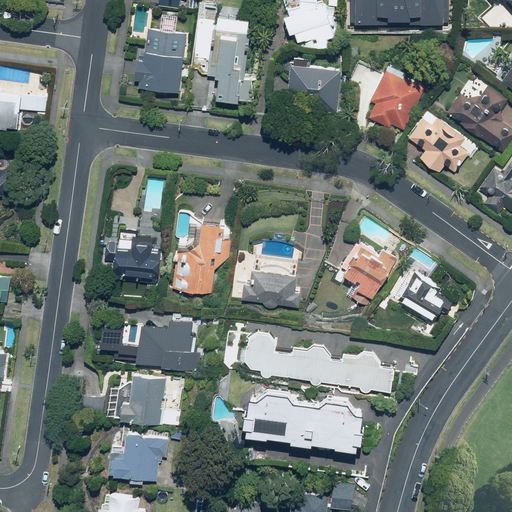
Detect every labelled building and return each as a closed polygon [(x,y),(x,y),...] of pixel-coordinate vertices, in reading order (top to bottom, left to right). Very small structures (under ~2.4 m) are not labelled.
[(286,13),(281,15),(286,31),(292,30),(294,39),(301,37),(304,46),(331,39),(322,3),(311,6),(311,0),(297,0),(297,4),(285,7),(286,13)] [(356,0),(356,17),(447,17),(446,0),(356,0)] [(216,76),(214,100),(242,102),(248,20),(214,18),(210,75),(216,76)] [(177,92),(180,55),(183,56),(185,31),(146,28),(144,47),(140,47),(139,60),(132,60),(131,77),(138,78),(137,89),(177,92)] [(292,57),(291,64),(286,64),(284,110),(335,112),(337,66),(308,65),(308,57),(292,57)] [(403,128),(422,86),(400,77),(404,69),(386,61),(369,99),(375,101),(368,116),(388,125),(390,122),(403,128)] [(511,87),(511,61),(500,79),(511,87)] [(477,130),(502,150),(511,137),(511,129),(492,113),(504,98),(487,83),(471,102),(461,93),(448,109),(463,121),(461,123),(474,134),(477,130)] [(0,118),(24,121),(26,105),(46,108),(48,92),(0,86),(0,118)] [(465,137),(437,116),(430,125),(421,118),(408,136),(425,149),(418,158),(436,172),(443,162),(453,170),(468,150),(459,144),(465,137)] [(511,157),(507,166),(501,163),(497,169),(492,166),(479,187),(489,193),(483,203),(498,212),(502,205),(511,211),(511,157)] [(14,165),(0,164),(0,205),(1,189),(12,190),(14,165)] [(216,289),(220,265),(231,256),(234,235),(228,234),(231,214),(212,211),(209,234),(199,233),(196,250),(184,249),(179,283),(216,289)] [(159,230),(139,228),(138,240),(127,239),(125,261),(166,265),(168,243),(158,242),(159,230)] [(404,252),(368,229),(347,262),(365,274),(367,271),(370,273),(365,282),(379,291),(404,252)] [(307,263),(264,257),(261,275),(253,274),(251,292),(308,299),(310,282),(305,281),(307,263)] [(449,280),(420,264),(397,303),(431,323),(443,304),(450,308),(460,292),(446,284),(449,280)] [(17,271),(0,269),(0,308),(5,309),(7,296),(15,297),(17,271)] [(152,317),(142,355),(200,365),(204,348),(196,346),(199,335),(194,333),(198,315),(177,310),(174,322),(152,317)] [(264,326),(253,332),(251,356),(255,363),(268,366),(267,367),(267,368),(268,369),(268,370),(269,371),(270,372),(271,372),(272,372),(273,372),(274,372),(274,371),(275,371),(276,370),(276,369),(316,375),(316,376),(316,377),(317,377),(317,378),(318,379),(319,379),(320,380),(321,380),(322,380),(323,379),(324,379),(325,378),(326,377),(365,382),(365,383),(366,383),(366,384),(367,384),(367,385),(368,385),(369,386),(370,386),(371,386),(372,386),(373,386),(374,386),(375,386),(376,385),(377,385),(377,384),(378,384),(378,383),(397,387),(398,373),(401,372),(401,360),(389,360),(381,346),(370,345),(364,350),(348,350),(347,353),(337,352),(337,348),(331,340),(319,338),(315,343),(299,342),(299,346),(284,345),(283,335),(276,327),(264,326)] [(0,401),(4,402),(9,349),(0,348),(0,401)] [(164,418),(169,372),(139,369),(136,398),(131,397),(129,415),(164,418)] [(262,391),(254,390),(253,406),(248,406),(247,418),(252,418),(251,428),(296,431),(295,434),(317,437),(318,434),(341,437),(340,440),(362,442),(362,434),(368,435),(368,406),(362,406),(354,394),(332,392),(326,397),(300,395),(297,388),(275,384),(262,391)] [(173,431),(131,428),(130,445),(117,444),(115,467),(121,468),(120,471),(161,475),(163,456),(170,457),(173,431)] [(358,482),(339,480),(336,501),(356,504),(358,482)] [(114,490),(114,494),(113,502),(106,501),(104,511),(150,511),(151,506),(142,505),(143,493),(114,490)] [(267,511),(270,493),(240,490),(237,511),(267,511)] [(329,511),(331,492),(302,490),(300,511),(329,511)]
